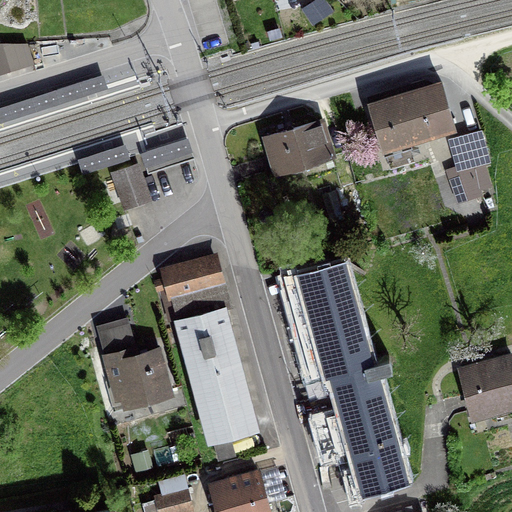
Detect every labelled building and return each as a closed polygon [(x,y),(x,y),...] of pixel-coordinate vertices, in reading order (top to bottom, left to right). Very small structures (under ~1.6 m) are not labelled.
[(315,0),(304,8),(314,22),(331,11),(323,0),(315,0)] [(0,45),(0,70),(30,60),(23,45),(0,45)] [(0,120),(108,86),(104,72),(0,104),(0,120)] [(414,91),(370,104),(385,152),(423,140),(421,134),(453,124),(440,83),(432,85),(424,79),(411,82),(414,91)] [(273,154),(269,155),(276,177),(281,177),(291,172),(289,167),(330,154),(319,119),(267,135),(273,154)] [(458,167),(454,168),(465,199),(481,194),(479,189),(490,186),(483,160),(488,159),(479,130),(450,138),(458,167)] [(193,149),(188,135),(141,149),(145,164),(193,149)] [(129,156),(125,142),(78,156),(82,170),(129,156)] [(137,164),(113,172),(125,205),(149,197),(137,164)] [(335,189),(321,194),(330,222),(344,218),(335,189)] [(170,285),(211,439),(255,427),(222,306),(228,305),(214,256),(165,269),(168,277),(156,280),(159,288),(170,285)] [(378,368),(390,365),(389,354),(372,359),(343,256),(299,268),(328,371),(332,369),(364,487),(407,475),(378,368)] [(113,379),(121,376),(128,401),(168,389),(157,350),(126,358),(123,348),(106,353),(113,379)] [(460,370),(472,415),(495,409),(493,404),(511,398),(511,359),(511,356),(460,370)] [(212,483),(219,511),(269,511),(258,471),(212,483)] [(165,493),(155,496),(159,511),(178,511),(193,508),(184,474),(161,480),(165,493)]
